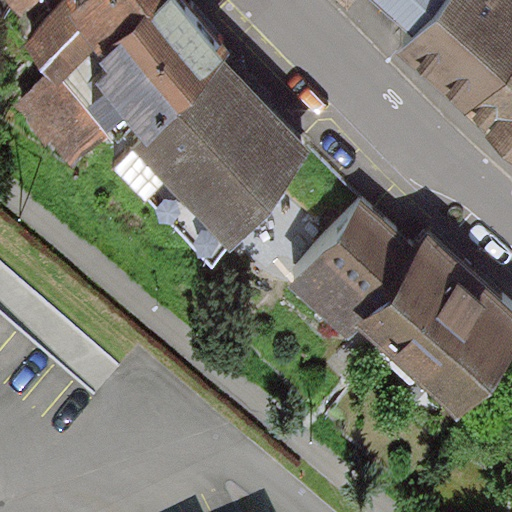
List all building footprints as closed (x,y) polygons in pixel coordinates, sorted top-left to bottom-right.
[(50,0),(22,24),(53,55),(61,64),(104,24),(85,0),(50,0)] [(110,118),(209,227),(309,125),(222,37),(229,29),(200,0),(133,0),(104,24),(61,64),(110,118)] [(85,0),(104,24),(133,0),(85,0)] [(395,0),(414,17),(428,0),(395,0)] [(511,0),(428,0),(414,17),(402,28),(470,88),(511,38),(511,0)] [(511,38),(470,88),(511,125),(511,38)] [(63,158),(110,118),(61,64),(53,55),(11,93),(63,158)] [(359,328),(452,410),(511,341),(511,305),(421,225),(410,238),(360,194),(285,279),(350,337),(359,328)]
